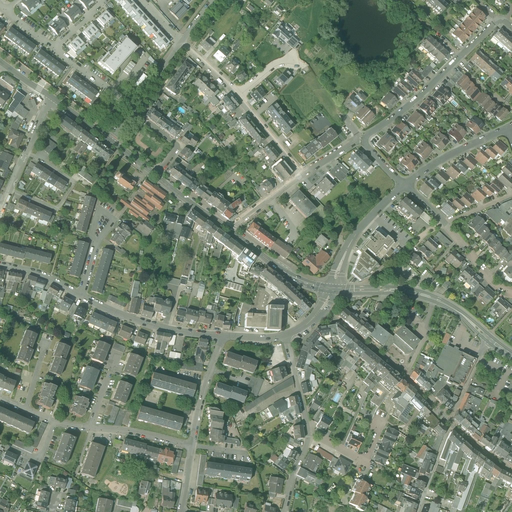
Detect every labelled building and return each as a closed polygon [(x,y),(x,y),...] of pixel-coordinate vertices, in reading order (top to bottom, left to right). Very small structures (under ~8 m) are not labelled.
[(34,8),(27,0),(25,0),(21,4),(25,8),(29,13),(34,8)] [(27,0),(34,8),(40,4),(36,0),(27,0)] [(86,0),(78,0),(81,4),(86,9),(91,5),(86,0)] [(125,0),(123,3),(125,5),(122,8),(125,11),(133,4),(129,0),(125,0)] [(427,0),(426,1),(425,2),(439,15),(447,6),(441,1),(442,0),(441,0),(427,0)] [(170,12),(178,20),(186,11),(178,3),(176,5),(176,6),(175,7),(173,8),(170,12)] [(125,11),(128,15),(131,12),(133,14),(138,9),(133,4),(125,11)] [(81,14),(76,9),(73,5),(68,9),(76,18),(81,14)] [(273,12),(277,16),(282,11),(277,7),(273,12)] [(27,17),(30,14),(29,13),(25,8),(20,12),(27,17)] [(76,18),(68,9),(63,14),(64,14),(68,19),(71,22),(76,18)] [(133,14),(135,16),(132,19),(135,23),(144,15),(138,9),(133,14)] [(475,9),(471,13),(481,22),(485,18),(479,13),(475,9)] [(108,24),(113,19),(109,15),(105,11),(101,15),(108,24)] [(478,26),(481,22),(471,13),(468,17),(478,26)] [(62,17),(60,15),(59,14),(56,16),(58,18),(62,23),(65,20),(62,17)] [(108,24),(101,15),(96,20),(99,23),(103,28),(108,24)] [(135,23),(138,26),(141,23),(143,25),(149,20),(144,15),(135,23)] [(475,29),(478,26),(468,17),(465,20),(475,29)] [(54,22),(62,31),(66,27),(58,18),(54,22)] [(143,25),(145,27),(142,30),(145,34),(154,26),(149,20),(143,25)] [(472,33),(475,29),(465,20),(461,24),(472,33)] [(62,31),(54,22),(49,27),(57,35),(62,31)] [(86,28),(94,37),(99,32),(91,24),(86,28)] [(468,37),(472,33),(461,24),(458,28),(468,37)] [(145,34),(148,37),(152,34),(154,36),(159,32),(154,26),(145,34)] [(291,36),(288,34),(282,29),(280,26),(271,35),(276,39),(277,38),(278,37),(285,44),(286,43),(291,37),(291,36)] [(285,26),(282,29),(288,34),(291,31),(285,26)] [(4,36),(9,40),(15,32),(10,28),(4,36)] [(82,33),(85,36),(89,41),(94,37),(86,28),(82,33)] [(465,40),(468,37),(458,28),(455,31),(465,40)] [(493,37),(498,42),(505,35),(499,30),(493,37)] [(462,44),(465,40),(455,31),(451,35),(455,38),(460,42),(462,44)] [(9,40),(14,44),(20,35),(15,32),(9,40)] [(154,36),(156,39),(153,42),(156,45),(164,37),(159,32),(154,36)] [(14,44),(19,47),(25,39),(20,35),(14,44)] [(510,40),(505,35),(498,42),(503,47),(510,40)] [(293,37),(291,36),(291,37),(286,43),(292,49),(299,42),(293,37)] [(420,46),(423,49),(432,40),(428,36),(420,46)] [(84,46),(85,45),(80,41),(77,37),(72,41),(80,50),(84,46)] [(131,42),(125,37),(122,40),(118,44),(117,43),(116,45),(113,49),(109,52),(108,54),(107,53),(98,63),(104,69),(105,68),(112,75),(136,48),(130,42),(131,42)] [(156,45),(159,48),(162,45),(164,48),(165,47),(168,44),(169,43),(164,37),(156,45)] [(19,47),(24,51),(30,43),(25,39),(19,47)] [(201,46),(207,52),(214,45),(208,40),(207,39),(201,46)] [(423,49),(427,53),(436,43),(432,40),(423,49)] [(511,47),(511,41),(510,40),(503,47),(509,52),(511,47)] [(80,50),(72,41),(67,46),(71,50),(75,54),(80,50)] [(35,47),(30,43),(24,51),(29,55),(32,51),(35,47)] [(427,53),(431,56),(440,47),(436,43),(427,53)] [(267,44),(263,48),(268,53),(272,49),(267,44)] [(431,56),(435,60),(444,50),(440,47),(431,56)] [(213,57),(220,63),(228,54),(221,48),(213,57)] [(270,55),(268,53),(263,48),(262,48),(254,57),(263,64),(270,55)] [(33,58),(38,62),(45,54),(40,50),(33,58)] [(77,56),(75,54),(71,50),(67,53),(74,59),(77,56)] [(447,54),(444,50),(435,60),(439,63),(444,58),(447,54)] [(470,59),(475,64),(482,56),(477,51),(470,59)] [(38,62),(43,66),(50,58),(45,54),(38,62)] [(152,62),(156,65),(158,63),(153,60),(150,56),(148,59),(152,62)] [(475,64),(480,68),(487,60),(482,56),(475,64)] [(43,66),(48,69),(54,61),(50,58),(43,66)] [(492,65),(487,60),(480,68),(485,72),(492,65)] [(48,69),(53,73),(59,65),(54,61),(48,69)] [(225,68),(231,73),(235,68),(237,66),(232,62),(231,61),(225,68)] [(184,62),(175,75),(184,83),(194,70),(184,62)] [(64,69),(59,65),(53,73),(58,77),(64,69)] [(497,69),(492,65),(485,72),(490,77),(497,69)] [(502,73),(497,69),(490,77),(495,81),(502,73)] [(282,86),(284,83),(290,76),(291,76),(285,70),(276,81),(282,86)] [(412,71),(409,75),(419,84),(420,83),(420,82),(422,80),(419,78),(414,73),(412,71)] [(235,77),(240,83),(247,78),(242,72),(235,77)] [(1,79),(13,88),(17,83),(5,74),(1,79)] [(147,77),(143,74),(135,84),(139,88),(147,77)] [(72,75),(69,79),(66,83),(71,87),(77,78),(72,75)] [(180,88),(184,83),(175,75),(165,88),(172,94),(175,95),(179,90),(177,88),(178,87),(180,88)] [(418,86),(419,84),(409,75),(405,79),(408,81),(412,85),(415,88),(417,85),(418,86)] [(192,85),(197,88),(204,79),(200,76),(197,80),(192,85)] [(293,78),(290,76),(284,83),(287,85),(293,78)] [(456,83),(462,88),(467,82),(468,81),(462,76),(461,77),(459,80),(457,82),(456,83)] [(500,85),(505,89),(511,81),(507,77),(500,85)] [(71,87),(76,90),(82,82),(77,78),(71,87)] [(197,88),(201,92),(208,83),(204,79),(197,88)] [(76,90),(81,94),(87,86),(82,82),(76,90)] [(400,82),(397,86),(407,95),(408,94),(408,93),(410,91),(407,88),(403,84),(400,82)] [(473,87),(467,82),(462,88),(461,89),(467,94),(472,88),(473,87)] [(200,92),(204,96),(212,87),(208,83),(201,92),(200,92)] [(81,94),(86,98),(92,89),(87,86),(81,94)] [(406,97),(407,95),(397,86),(394,89),(393,89),(396,92),(400,96),(403,98),(405,96),(406,97)] [(216,90),(212,87),(204,96),(208,99),(213,94),(216,90)] [(441,88),(437,92),(446,100),(450,96),(446,92),(441,88)] [(478,93),(472,88),(467,94),(466,94),(472,100),(478,93)] [(86,98),(91,101),(94,97),(97,93),(92,89),(86,98)] [(250,95),(256,103),(265,96),(262,93),(261,93),(258,89),(250,95)] [(0,108),(8,97),(2,92),(1,94),(0,93),(0,108)] [(11,115),(13,112),(19,104),(24,97),(17,92),(12,99),(13,100),(8,107),(9,108),(6,112),(11,115)] [(442,104),(446,100),(437,92),(433,97),(438,101),(442,104)] [(358,93),(354,97),(360,103),(361,101),(362,102),(366,98),(361,95),(360,95),(358,93)] [(385,106),(389,109),(393,105),(395,103),(395,104),(396,103),(397,102),(393,98),(388,93),(385,97),(386,97),(385,98),(382,101),(386,105),(385,106)] [(474,102),(475,100),(480,95),(478,93),(472,100),(474,102)] [(481,93),(480,95),(475,100),(477,102),(483,95),(481,93)] [(221,101),(224,104),(226,107),(233,101),(228,95),(221,101)] [(352,111),(360,103),(354,97),(352,95),(344,104),(350,110),(350,109),(352,111)] [(477,102),(483,107),(488,101),(489,100),(483,95),(477,102)] [(214,105),(215,106),(219,102),(214,97),(210,102),(213,106),(214,105)] [(36,107),(33,99),(26,102),(29,109),(36,107)] [(427,99),(423,104),(432,112),(436,108),(432,104),(427,99)] [(156,101),(150,109),(155,112),(156,110),(155,109),(159,103),(156,101)] [(226,107),(225,107),(228,111),(229,110),(231,113),(238,107),(233,101),(226,107)] [(494,106),(488,101),(483,107),(482,108),(488,113),(488,112),(494,106)] [(356,114),(357,113),(361,108),(363,106),(360,103),(352,111),(356,114)] [(23,107),(19,104),(13,112),(14,112),(13,113),(17,115),(17,114),(23,119),(28,112),(22,108),(23,107)] [(275,104),(266,111),(274,122),(273,123),(277,128),(278,127),(283,133),(287,130),(288,131),(289,130),(291,129),(290,128),(293,125),(275,104)] [(428,116),(432,112),(423,104),(419,108),(424,113),(428,116)] [(495,105),(494,106),(488,112),(494,117),(495,116),(500,110),(495,105)] [(358,120),(360,121),(369,111),(366,108),(363,110),(359,115),(357,118),(359,120),(358,120)] [(161,116),(155,112),(150,109),(145,117),(155,124),(160,117),(161,116)] [(502,109),(500,110),(495,116),(501,121),(507,114),(502,109)] [(373,115),(369,111),(360,121),(361,123),(362,122),(364,125),(367,122),(371,117),(373,115)] [(6,112),(4,114),(9,118),(11,116),(16,119),(18,117),(23,120),(23,119),(17,114),(17,115),(13,113),(14,112),(13,112),(11,115),(6,112)] [(415,113),(411,117),(420,125),(424,121),(420,117),(415,113)] [(239,123),(243,127),(250,121),(245,115),(238,121),(239,123)] [(18,117),(16,119),(11,116),(9,118),(14,121),(19,125),(21,123),(23,120),(18,117)] [(60,126),(70,133),(75,126),(62,116),(57,124),(60,126)] [(167,122),(160,117),(155,124),(162,129),(167,122)] [(416,130),(420,125),(411,117),(407,122),(411,125),(416,130)] [(474,117),(470,122),(479,130),(483,125),(479,122),(474,117)] [(228,125),(230,128),(236,122),(237,122),(234,119),(228,125)] [(11,130),(16,132),(19,125),(13,121),(9,130),(11,130)] [(243,127),(248,133),(255,127),(250,121),(243,127)] [(173,126),(167,122),(162,129),(168,134),(173,126)] [(475,134),(479,130),(470,122),(466,126),(470,130),(475,134)] [(184,132),(186,130),(190,126),(187,123),(182,128),(181,130),(184,132)] [(400,123),(396,127),(405,135),(409,131),(405,127),(400,123)] [(76,139),(76,138),(82,131),(75,126),(70,133),(66,138),(69,140),(72,137),(72,136),(76,139)] [(174,138),(179,131),(173,126),(168,134),(174,138)] [(456,126),(452,130),(461,138),(465,134),(461,130),(456,126)] [(248,133),(253,139),(260,134),(255,127),(248,133)] [(401,140),(405,135),(396,127),(392,132),(397,136),(401,140)] [(10,146),(17,149),(23,135),(16,132),(11,130),(8,136),(13,138),(10,146)] [(283,133),(282,134),(286,139),(292,134),(289,130),(288,131),(287,130),(283,133)] [(330,130),(315,142),(321,149),(336,137),(330,130)] [(457,142),(461,138),(452,130),(448,135),(452,138),(457,142)] [(76,138),(81,141),(84,144),(90,136),(82,131),(76,138)] [(191,139),(187,136),(185,134),(179,142),(186,146),(187,144),(191,139)] [(265,140),(260,134),(253,139),(258,146),(265,140)] [(439,134),(435,138),(444,147),(448,142),(444,139),(439,134)] [(386,135),(382,139),(391,147),(395,143),(391,139),(386,135)] [(87,146),(91,149),(97,142),(90,136),(84,144),(87,146)] [(192,137),(191,139),(187,144),(192,148),(193,147),(192,147),(194,143),(195,144),(198,140),(192,137)] [(440,151),(444,147),(435,138),(431,143),(435,146),(440,151)] [(41,148),(50,155),(57,146),(47,139),(41,148)] [(387,152),(391,147),(382,139),(378,144),(382,147),(387,152)] [(77,153),(84,144),(81,141),(74,151),(77,153)] [(305,162),(321,149),(315,142),(314,141),(298,154),(305,162)] [(497,144),(504,150),(506,147),(499,141),(497,144)] [(91,150),(95,154),(98,156),(105,148),(97,142),(91,149),(91,150)] [(422,143),(418,148),(427,156),(431,151),(427,148),(422,143)] [(80,156),(87,146),(84,144),(77,153),(80,156)] [(497,144),(491,150),(496,153),(498,156),(504,150),(497,144)] [(262,151),(266,157),(274,151),(269,145),(263,149),(262,151)] [(492,157),(496,153),(491,150),(489,147),(484,153),(488,157),(490,159),(492,157)] [(105,148),(98,156),(106,162),(112,153),(105,148)] [(179,155),(186,160),(191,154),(187,151),(184,148),(179,155)] [(423,160),(427,156),(418,148),(414,152),(418,156),(423,160)] [(357,150),(349,159),(350,160),(354,164),(362,155),(357,150)] [(504,150),(498,156),(499,156),(501,158),(506,152),(504,150)] [(274,151),(266,157),(269,159),(271,162),(273,161),(278,156),(274,151)] [(483,163),(488,157),(484,153),(481,151),(476,157),(483,163)] [(4,171),(6,171),(11,158),(8,157),(9,156),(3,153),(2,152),(0,156),(0,167),(2,168),(2,170),(4,171)] [(362,155),(354,164),(358,168),(367,159),(362,155)] [(408,155),(404,159),(413,167),(417,163),(412,158),(408,155)] [(474,164),(476,161),(474,159),(469,155),(467,158),(474,164)] [(476,157),(474,159),(476,161),(479,164),(480,165),(483,163),(476,157)] [(467,158),(462,164),(466,167),(469,170),(474,164),(467,158)] [(278,177),(282,182),(292,173),(288,168),(283,162),(280,159),(275,163),(271,167),(270,167),(273,171),(271,172),(277,178),(278,177)] [(367,159),(358,168),(363,173),(364,172),(370,166),(372,164),(367,159)] [(409,171),(413,167),(404,159),(400,163),(404,167),(409,171)] [(461,173),(466,167),(462,164),(460,161),(454,167),(459,171),(461,173)] [(342,163),(340,165),(347,171),(349,169),(342,163)] [(31,172),(38,177),(43,169),(36,164),(35,166),(33,170),(31,172)] [(183,173),(176,167),(172,164),(166,172),(177,181),(183,173)] [(336,167),(345,175),(348,172),(347,171),(340,165),(339,164),(336,167)] [(453,177),(459,171),(454,167),(452,165),(447,171),(453,177)] [(336,166),(329,173),(328,173),(331,175),(332,175),(332,177),(334,177),(335,177),(340,183),(347,176),(345,175),(336,167),(336,166)] [(372,168),(370,166),(364,172),(366,174),(368,172),(372,168)] [(501,172),(503,174),(508,178),(511,173),(511,171),(507,166),(501,172)] [(38,177),(46,182),(51,174),(43,169),(38,177)] [(82,177),(92,185),(95,180),(93,178),(86,173),(84,172),(81,169),(78,174),(82,177)] [(446,179),(448,177),(445,174),(441,171),(439,173),(446,179)] [(447,171),(445,174),(448,177),(451,180),(453,177),(447,171)] [(125,190),(129,193),(130,191),(131,191),(134,186),(135,184),(131,181),(130,182),(128,180),(128,179),(127,180),(124,178),(125,177),(124,177),(124,178),(123,177),(123,175),(124,176),(124,175),(120,172),(119,173),(117,172),(116,174),(113,178),(117,180),(116,182),(115,183),(116,183),(116,182),(119,184),(119,185),(122,187),(123,187),(125,189),(125,190)] [(190,178),(188,176),(183,173),(177,181),(184,186),(190,178)] [(439,173),(434,179),(439,184),(441,185),(446,179),(439,173)] [(46,182),(53,187),(58,179),(51,174),(46,182)] [(511,182),(508,178),(503,174),(499,178),(509,187),(511,182)] [(319,188),(323,192),(329,187),(330,189),(331,189),(336,185),(332,180),(327,175),(326,175),(324,178),(315,187),(318,190),(319,188)] [(434,189),(439,184),(434,179),(432,177),(427,183),(433,188),(434,189)] [(193,180),(190,178),(184,186),(187,188),(192,181),(193,180)] [(499,178),(497,181),(503,186),(507,189),(509,187),(499,178)] [(66,184),(58,179),(53,187),(57,189),(61,191),(64,186),(66,184)] [(138,216),(147,222),(149,219),(146,217),(149,212),(150,212),(154,207),(159,211),(164,205),(160,203),(166,195),(146,179),(139,188),(147,194),(142,201),(135,197),(130,205),(129,205),(132,207),(130,210),(128,212),(136,219),(138,216)] [(266,182),(272,190),(275,187),(275,184),(274,184),(273,182),(272,182),(271,179),(265,180),(266,182)] [(501,188),(503,186),(497,181),(497,180),(494,182),(501,188)] [(199,185),(192,181),(187,188),(193,193),(199,185)] [(261,186),(267,194),(272,190),(266,182),(261,186)] [(427,194),(433,188),(427,183),(426,182),(420,188),(421,188),(427,194)] [(494,182),(489,188),(493,192),(496,194),(501,188),(494,182)] [(205,190),(199,185),(193,193),(200,197),(205,190)] [(308,191),(312,195),(318,190),(315,187),(313,186),(308,191)] [(488,197),(493,192),(489,188),(486,186),(481,191),(485,195),(488,197)] [(318,190),(321,193),(323,196),(330,189),(329,187),(323,192),(319,188),(318,190)] [(421,194),(425,197),(427,194),(421,188),(418,191),(421,194)] [(480,201),(485,195),(481,191),(478,189),(473,195),(480,201)] [(208,192),(205,190),(200,197),(206,202),(211,195),(208,192)] [(321,193),(318,190),(312,195),(315,199),(321,193)] [(288,200),(306,219),(315,210),(298,191),(288,200)] [(213,193),(211,195),(206,202),(208,204),(214,196),(215,195),(213,193)] [(216,194),(215,195),(214,196),(208,204),(215,209),(221,202),(223,200),(221,198),(216,194)] [(472,202),(474,200),(471,197),(467,194),(465,196),(472,202)] [(473,195),(471,197),(474,200),(478,203),(480,201),(473,195)] [(465,196),(460,202),(464,205),(466,208),(472,202),(465,196)] [(85,197),(83,206),(92,208),(94,199),(85,197)] [(407,218),(412,222),(418,216),(421,212),(416,207),(415,208),(404,199),(395,209),(406,219),(407,218)] [(458,211),(464,205),(460,202),(457,199),(452,205),(456,209),(458,211)] [(19,210),(23,212),(27,204),(18,200),(16,206),(15,209),(18,210),(19,210)] [(225,203),(223,200),(221,202),(215,209),(222,214),(226,208),(229,206),(225,203)] [(237,200),(235,202),(229,206),(226,208),(222,214),(221,215),(227,220),(233,213),(230,210),(239,204),(239,203),(237,200)] [(511,209),(511,212),(508,216),(509,217),(511,219),(511,200),(511,201),(510,203),(509,202),(501,205),(501,206),(505,209),(507,211),(510,207),(511,209)] [(450,215),(456,209),(452,205),(449,203),(447,205),(443,209),(450,215)] [(23,212),(31,216),(35,207),(27,204),(23,212)] [(83,206),(80,214),(89,216),(92,208),(83,206)] [(35,217),(39,219),(43,211),(35,207),(31,216),(35,217)] [(441,212),(447,218),(450,215),(443,209),(441,212)] [(504,223),(506,222),(509,217),(508,216),(505,213),(503,215),(497,210),(494,210),(494,211),(492,209),(486,212),(484,214),(490,219),(496,224),(498,222),(501,220),(504,223)] [(187,217),(194,222),(199,216),(191,210),(187,217)] [(51,214),(43,211),(39,219),(47,223),(51,215),(51,214)] [(418,216),(429,225),(433,221),(422,211),(421,212),(418,216)] [(237,216),(233,213),(227,220),(229,221),(237,216)] [(80,214),(78,222),(87,225),(89,216),(80,214)] [(170,223),(173,223),(175,216),(165,214),(163,221),(170,223)] [(206,221),(199,216),(194,222),(198,225),(201,228),(206,221)] [(475,233),(482,226),(484,223),(477,216),(468,226),(475,233)] [(194,222),(187,217),(186,222),(190,225),(187,227),(186,229),(181,227),(179,236),(187,239),(189,235),(191,231),(194,222)] [(511,219),(509,217),(506,222),(508,224),(506,226),(503,229),(506,233),(507,231),(511,235),(506,241),(510,245),(511,242),(511,219)] [(135,229),(146,237),(151,231),(150,230),(152,227),(144,221),(143,224),(141,226),(139,224),(135,229)] [(206,221),(201,228),(203,229),(206,232),(212,225),(206,221)] [(245,231),(252,236),(258,228),(260,226),(256,223),(257,223),(255,221),(252,224),(251,223),(245,231)] [(84,233),(87,225),(78,222),(75,231),(84,233)] [(129,230),(130,231),(134,226),(129,222),(125,227),(129,230)] [(117,231),(115,234),(122,240),(129,230),(125,227),(122,224),(119,227),(117,231)] [(173,234),(179,236),(181,227),(181,225),(176,224),(173,234)] [(217,229),(212,225),(206,232),(210,235),(212,236),(217,229)] [(475,233),(482,239),(488,233),(488,232),(483,228),(482,226),(475,233)] [(270,247),(285,259),(291,251),(276,239),(275,240),(258,228),(252,236),(269,249),(270,247)] [(206,232),(203,229),(203,230),(202,230),(200,229),(199,232),(198,234),(198,236),(205,238),(206,232)] [(218,230),(217,229),(212,236),(211,237),(214,239),(217,241),(222,234),(218,230)] [(366,249),(373,256),(382,246),(384,247),(385,248),(391,241),(386,236),(383,239),(376,233),(371,239),(369,237),(367,240),(368,241),(363,247),(366,249)] [(481,240),(488,246),(494,239),(491,236),(488,233),(482,239),(481,240)] [(117,246),(122,240),(115,234),(109,241),(117,246)] [(228,238),(222,234),(217,241),(220,243),(223,246),(223,245),(228,238)] [(314,242),(322,249),(328,241),(320,235),(314,242)] [(236,243),(228,238),(223,245),(230,251),(236,243)] [(436,246),(435,244),(431,241),(429,239),(423,245),(423,246),(430,252),(436,246)] [(487,246),(494,253),(499,247),(500,245),(494,239),(488,246),(487,246)] [(385,248),(384,247),(375,257),(379,261),(394,244),(391,241),(385,248)] [(69,276),(78,278),(87,244),(79,242),(69,276)] [(220,243),(219,245),(218,245),(217,250),(215,250),(213,257),(218,259),(219,258),(222,247),(223,246),(220,243)] [(230,251),(238,256),(243,249),(236,243),(230,251)] [(0,253),(22,260),(23,258),(24,251),(0,244),(0,253)] [(424,256),(426,258),(427,256),(429,256),(431,253),(430,252),(423,246),(423,245),(419,249),(419,250),(420,250),(419,251),(424,256)] [(362,269),(367,273),(375,264),(363,253),(366,249),(363,247),(362,246),(356,252),(359,254),(353,270),(357,274),(362,269)] [(373,256),(375,257),(384,247),(382,246),(373,256)] [(502,250),(499,247),(494,253),(493,254),(500,260),(502,257),(506,252),(503,249),(502,250)] [(25,249),(24,251),(23,258),(48,264),(51,255),(25,249)] [(91,292),(100,294),(101,290),(112,252),(103,249),(91,292)] [(235,260),(239,262),(246,251),(243,249),(238,256),(235,260)] [(239,262),(242,264),(248,269),(249,267),(255,258),(246,251),(239,262)] [(446,258),(455,267),(458,264),(459,265),(463,260),(460,257),(453,251),(446,258)] [(319,267),(320,268),(329,258),(322,252),(318,256),(313,262),(319,267)] [(301,263),(313,274),(319,267),(313,262),(318,256),(317,255),(314,258),(309,254),(301,263)] [(413,263),(416,266),(417,265),(421,261),(415,256),(413,254),(412,255),(410,257),(409,256),(407,259),(411,263),(412,264),(413,263)] [(423,263),(425,261),(422,258),(417,254),(415,256),(421,261),(423,263)] [(247,274),(248,269),(242,264),(239,272),(247,274)] [(369,277),(379,268),(375,264),(367,273),(362,269),(357,274),(353,270),(351,274),(360,281),(369,277)] [(248,274),(258,279),(258,278),(259,275),(262,270),(255,266),(253,269),(251,268),(248,274)] [(258,278),(267,284),(275,274),(265,266),(262,270),(259,275),(258,278)] [(462,280),(466,283),(474,273),(471,271),(471,269),(469,269),(467,267),(462,273),(458,276),(459,277),(462,280)] [(6,281),(10,281),(13,282),(15,274),(8,272),(6,281)] [(481,280),(474,273),(466,283),(470,286),(470,287),(471,286),(473,288),(477,284),(481,280)] [(15,274),(13,282),(17,283),(20,283),(21,275),(15,274)] [(266,286),(265,288),(277,298),(288,286),(275,274),(267,284),(266,286)] [(28,276),(25,283),(25,284),(31,285),(34,287),(37,279),(28,276)] [(168,277),(166,283),(179,286),(179,284),(180,280),(168,277)] [(258,279),(255,288),(258,289),(264,291),(265,288),(266,286),(267,284),(258,278),(258,279)] [(37,279),(34,287),(43,289),(45,282),(37,279)] [(29,290),(31,285),(25,284),(25,283),(21,294),(27,296),(28,294),(29,290)] [(46,305),(48,306),(51,298),(53,295),(55,297),(58,291),(59,289),(50,285),(47,292),(44,301),(43,304),(45,305),(46,305)] [(199,286),(198,289),(198,292),(196,297),(201,299),(203,293),(204,290),(205,288),(199,286)] [(295,292),(288,286),(277,298),(284,304),(286,301),(291,306),(292,304),(295,307),(303,299),(295,292)] [(484,289),(480,286),(476,290),(472,294),(475,297),(478,294),(479,295),(484,289)] [(34,287),(32,291),(36,292),(35,294),(41,296),(42,291),(43,289),(34,287)] [(483,302),(486,304),(495,294),(486,287),(484,289),(479,295),(482,298),(483,299),(483,302)] [(284,304),(277,298),(265,288),(264,291),(261,303),(260,305),(259,308),(265,310),(265,306),(281,307),(284,304)] [(258,289),(255,300),(261,303),(264,291),(258,289)] [(107,300),(124,308),(127,303),(109,295),(107,300)] [(63,298),(62,300),(59,306),(61,307),(59,310),(65,313),(67,311),(71,303),(71,302),(63,298)] [(129,313),(137,315),(140,300),(139,300),(135,299),(132,298),(129,313)] [(161,300),(155,299),(154,304),(153,309),(152,311),(158,313),(161,302),(161,300)] [(295,307),(297,308),(299,310),(303,314),(310,307),(303,299),(295,307)] [(495,314),(499,317),(505,310),(507,312),(511,307),(505,301),(503,302),(499,299),(492,306),(496,310),(496,309),(497,310),(494,313),(493,313),(493,312),(493,313),(492,313),(494,314),(495,315),(495,314)] [(170,303),(164,301),(164,302),(161,302),(158,313),(162,314),(161,316),(162,317),(164,318),(166,317),(166,315),(167,315),(170,307),(169,307),(170,303)] [(240,313),(248,314),(250,305),(243,303),(240,313)] [(375,310),(382,313),(384,306),(382,304),(378,303),(375,310)] [(265,310),(259,308),(253,306),(250,305),(248,314),(247,315),(265,316),(265,310)] [(150,319),(152,311),(153,309),(143,306),(140,316),(150,319)] [(282,310),(281,307),(265,306),(265,310),(265,316),(264,329),(264,331),(277,331),(278,312),(280,312),(282,310)] [(73,315),(81,319),(85,311),(77,307),(73,315)] [(338,316),(344,321),(350,314),(344,309),(338,316)] [(182,323),(183,321),(185,313),(178,312),(178,311),(176,312),(174,320),(175,321),(182,323)] [(195,324),(196,322),(197,316),(198,313),(189,311),(186,322),(195,324)] [(287,314),(295,322),(299,318),(295,314),(294,315),(290,312),(287,314)] [(88,323),(94,326),(98,316),(92,313),(91,316),(88,322),(88,323)] [(205,313),(202,324),(208,325),(209,322),(211,316),(211,314),(205,313)] [(223,317),(222,322),(228,322),(228,321),(229,321),(231,315),(226,313),(225,317),(224,316),(223,316),(223,317)] [(356,319),(359,322),(362,318),(363,316),(364,315),(361,313),(356,319)] [(359,322),(356,319),(355,318),(353,317),(351,315),(350,314),(344,321),(353,329),(359,322)] [(214,327),(222,329),(222,322),(223,317),(217,315),(217,316),(216,321),(214,327)] [(244,328),(264,329),(265,316),(247,315),(245,315),(245,319),(244,328)] [(94,326),(100,329),(104,319),(98,316),(94,326)] [(353,329),(356,332),(361,325),(362,324),(361,324),(364,320),(362,318),(359,322),(353,329)] [(100,329),(106,331),(110,321),(104,319),(100,329)] [(116,324),(110,321),(106,331),(112,334),(113,331),(115,325),(116,324)] [(369,327),(372,330),(376,325),(378,323),(375,321),(373,323),(372,323),(369,327)] [(337,338),(336,335),(337,335),(334,325),(326,326),(329,337),(329,338),(336,336),(337,338)] [(337,338),(339,340),(345,332),(336,325),(334,325),(337,335),(336,335),(337,338)] [(368,335),(370,333),(368,331),(361,325),(356,332),(364,340),(368,335)] [(376,325),(372,330),(370,333),(368,335),(372,338),(371,339),(377,344),(378,343),(382,347),(389,335),(383,330),(376,325)] [(128,340),(130,335),(132,330),(127,328),(127,329),(122,326),(118,336),(123,338),(128,340)] [(402,326),(394,335),(412,350),(419,342),(402,326)] [(328,338),(327,337),(325,327),(316,328),(314,331),(320,337),(325,336),(325,339),(328,338)] [(448,330),(446,333),(441,343),(445,345),(450,335),(452,332),(448,330)] [(16,360),(27,364),(32,351),(30,350),(36,335),(25,331),(20,346),(21,347),(16,360)] [(320,337),(314,331),(313,332),(319,337),(315,341),(318,343),(320,341),(322,338),(320,337)] [(154,340),(158,341),(161,342),(163,333),(156,332),(154,340)] [(306,341),(312,345),(315,341),(319,337),(313,332),(306,341)] [(345,332),(339,340),(346,345),(352,338),(352,337),(345,332)] [(140,344),(143,345),(146,336),(138,333),(136,337),(134,342),(140,344)] [(163,333),(161,342),(165,343),(168,343),(170,335),(163,333)] [(408,354),(412,350),(394,335),(392,337),(389,334),(389,335),(382,347),(386,351),(391,345),(392,344),(404,354),(408,354)] [(199,338),(197,347),(206,349),(207,340),(199,338)] [(330,340),(326,343),(322,338),(320,341),(332,353),(334,350),(332,348),(330,346),(331,345),(330,340)] [(351,349),(352,350),(358,343),(356,341),(352,338),(346,345),(350,348),(351,349)] [(427,344),(433,347),(436,340),(431,338),(427,344)] [(345,346),(346,345),(339,340),(338,341),(340,342),(338,344),(343,349),(345,346)] [(306,341),(301,350),(308,354),(311,356),(314,351),(314,352),(316,351),(317,349),(312,345),(306,341)] [(318,343),(315,341),(312,345),(317,349),(322,354),(326,357),(329,353),(318,343)] [(90,359),(102,364),(109,346),(97,342),(90,359)] [(48,372),(59,376),(65,361),(64,361),(69,347),(58,343),(52,357),(54,357),(48,372)] [(112,349),(123,353),(125,348),(114,343),(112,349)] [(356,353),(358,355),(360,356),(365,349),(366,349),(362,346),(359,344),(354,351),(356,353)] [(448,378),(450,378),(460,358),(459,357),(461,353),(458,352),(458,351),(452,348),(451,348),(447,346),(445,346),(446,345),(445,345),(435,364),(434,366),(438,369),(441,371),(440,374),(444,375),(444,376),(448,378)] [(342,351),(339,349),(336,352),(339,354),(339,355),(338,355),(341,357),(345,360),(344,362),(340,367),(342,369),(343,368),(345,366),(350,369),(354,365),(356,362),(353,359),(349,356),(346,354),(345,353),(347,349),(348,348),(345,346),(343,349),(342,351)] [(208,349),(206,349),(197,347),(194,362),(197,363),(202,364),(203,364),(205,353),(207,354),(208,349)] [(297,362),(304,364),(306,359),(307,355),(308,354),(301,350),(297,362)] [(360,359),(364,362),(368,365),(374,357),(367,350),(360,359)] [(237,369),(252,374),(256,362),(241,357),(241,358),(226,353),(222,364),(237,370),(237,369)] [(460,358),(450,378),(453,380),(459,383),(463,385),(470,370),(469,367),(473,359),(468,356),(467,356),(466,355),(466,354),(463,353),(462,354),(461,353),(459,357),(460,358)] [(122,373),(134,377),(141,359),(130,354),(122,373)] [(410,376),(414,380),(419,373),(420,372),(417,370),(418,367),(422,369),(427,361),(425,360),(419,356),(413,368),(413,369),(413,368),(414,369),(413,371),(410,376)] [(364,370),(369,374),(379,361),(374,357),(368,365),(364,370)] [(339,368),(340,367),(344,362),(341,359),(340,359),(335,365),(339,368)] [(376,371),(379,373),(386,366),(379,360),(379,361),(369,374),(364,380),(363,382),(365,384),(373,375),(373,374),(376,371)] [(422,369),(426,372),(429,374),(434,366),(435,364),(434,363),(433,363),(432,363),(431,363),(427,361),(422,369)] [(201,372),(202,367),(196,366),(182,364),(179,364),(178,369),(201,372)] [(308,365),(304,364),(303,370),(305,371),(305,372),(306,373),(305,377),(310,378),(311,374),(312,369),(310,368),(309,368),(309,367),(308,366),(308,365)] [(386,366),(379,373),(383,377),(390,370),(386,366)] [(434,384),(432,383),(431,382),(432,380),(434,376),(436,372),(438,369),(434,366),(429,374),(426,379),(421,386),(427,392),(428,390),(434,384)] [(85,389),(90,390),(97,372),(86,367),(79,386),(85,389)] [(269,371),(273,383),(274,383),(275,383),(278,382),(282,379),(282,378),(286,377),(285,373),(284,371),(283,367),(269,371)] [(344,377),(349,380),(355,372),(354,372),(353,372),(350,369),(347,374),(345,376),(344,377)] [(391,369),(390,370),(383,377),(380,380),(391,390),(392,388),(393,387),(394,387),(401,379),(400,378),(399,379),(390,372),(392,370),(391,369)] [(399,379),(400,378),(392,370),(390,372),(399,379)] [(156,387),(163,389),(167,377),(152,373),(149,385),(156,387)] [(380,380),(383,377),(379,373),(377,375),(378,376),(377,378),(371,383),(374,386),(378,382),(380,380)] [(424,377),(419,373),(414,380),(417,382),(416,382),(421,387),(421,386),(426,379),(424,377)] [(377,378),(373,375),(365,384),(368,386),(371,383),(377,378)] [(252,376),(248,385),(254,387),(257,379),(252,376)] [(167,390),(177,393),(181,381),(167,377),(163,389),(167,390)] [(292,377),(261,396),(264,401),(275,394),(294,384),(292,377)] [(314,381),(311,382),(310,378),(305,377),(305,383),(308,382),(309,388),(317,386),(315,380),(314,381)] [(354,385),(358,388),(363,382),(364,380),(359,377),(354,385)] [(14,383),(2,378),(0,382),(0,387),(4,389),(7,390),(7,391),(11,392),(14,383)] [(258,378),(257,379),(254,387),(252,393),(251,394),(256,397),(263,380),(258,378)] [(394,387),(398,391),(401,394),(403,391),(408,386),(401,379),(394,387)] [(378,382),(389,392),(391,390),(380,380),(378,382)] [(112,400),(123,405),(130,386),(119,381),(112,400)] [(195,385),(181,381),(177,393),(184,395),(192,397),(195,385)] [(300,384),(303,394),(311,392),(309,388),(308,382),(305,383),(300,384)] [(389,392),(378,382),(370,391),(374,393),(377,389),(382,393),(378,398),(374,395),(370,402),(378,407),(382,402),(385,398),(389,392)] [(228,398),(242,403),(246,393),(231,387),(231,389),(216,383),(212,394),(227,399),(228,398)] [(364,392),(367,394),(368,392),(374,386),(371,383),(368,386),(364,392)] [(41,407),(49,410),(53,400),(51,399),(50,399),(51,397),(52,398),(56,387),(48,384),(47,385),(45,384),(44,387),(42,386),(39,394),(41,395),(38,401),(40,402),(39,405),(41,406),(41,407)] [(405,393),(410,398),(414,392),(412,390),(408,386),(403,391),(405,393)] [(478,388),(475,388),(473,393),(471,392),(470,396),(473,397),(474,397),(475,394),(476,394),(478,388)] [(476,394),(482,396),(484,391),(478,388),(476,394)] [(434,397),(443,405),(448,397),(444,392),(442,390),(434,397)] [(455,390),(451,398),(455,401),(459,392),(455,390)] [(393,397),(391,399),(396,403),(397,401),(396,399),(399,396),(401,394),(398,391),(397,392),(393,397)] [(337,392),(333,400),(336,402),(341,394),(337,392)] [(410,398),(405,393),(401,398),(407,404),(411,399),(410,398)] [(412,405),(417,409),(423,401),(415,393),(411,399),(409,401),(412,405)] [(261,396),(253,401),(255,406),(256,406),(264,401),(261,396)] [(288,398),(288,400),(290,407),(293,406),(299,405),(296,396),(288,398)] [(397,404),(404,409),(405,407),(407,404),(401,398),(399,396),(396,399),(397,401),(396,403),(397,404)] [(452,407),(455,401),(451,398),(448,397),(443,405),(450,410),(452,407)] [(469,405),(477,409),(481,400),(474,397),(473,397),(471,402),(469,405)] [(73,415),(81,418),(82,415),(83,416),(88,404),(86,403),(87,401),(80,398),(79,399),(77,398),(76,401),(74,400),(72,405),(74,406),(72,409),(71,408),(71,410),(72,410),(71,413),(74,414),(73,415)] [(464,417),(464,416),(461,414),(464,409),(466,403),(468,400),(463,398),(457,411),(453,419),(459,424),(464,417)] [(281,412),(287,409),(283,403),(282,400),(267,408),(269,412),(272,418),(281,412)] [(311,408),(316,411),(321,403),(316,400),(311,408)] [(256,406),(255,406),(253,401),(243,407),(246,412),(256,406)] [(400,421),(405,424),(410,417),(407,415),(412,407),(411,406),(412,405),(409,401),(407,404),(405,407),(404,409),(397,419),(400,421)] [(419,411),(425,404),(423,401),(417,409),(418,411),(419,411)] [(391,416),(397,419),(404,409),(397,404),(395,408),(396,409),(391,416)] [(428,427),(429,428),(437,420),(429,412),(430,412),(432,410),(425,404),(419,411),(420,412),(417,416),(420,418),(416,425),(417,426),(415,428),(423,434),(428,427)] [(477,409),(469,405),(466,410),(467,411),(464,416),(464,417),(459,424),(465,430),(470,421),(473,415),(477,409)] [(284,417),(285,416),(290,413),(294,410),(293,406),(290,407),(287,409),(281,412),(284,417)] [(182,419),(168,415),(154,411),(139,407),(136,418),(143,420),(150,422),(154,423),(164,426),(171,428),(179,430),(180,427),(180,424),(182,419)] [(214,443),(218,444),(218,443),(222,444),(222,443),(223,437),(221,436),(221,435),(222,435),(222,431),(220,431),(222,422),(220,422),(222,413),(218,413),(218,411),(216,409),(215,409),(212,408),(212,409),(209,408),(208,413),(208,415),(209,416),(209,420),(208,421),(211,422),(211,424),(210,423),(209,425),(209,429),(210,430),(210,434),(209,436),(211,436),(210,440),(210,442),(214,443)] [(122,424),(127,426),(133,412),(127,410),(122,424)] [(314,422),(317,424),(321,417),(323,415),(324,413),(320,411),(314,422)] [(20,418),(8,412),(3,423),(16,428),(20,418)] [(330,419),(323,415),(321,417),(325,420),(324,421),(328,423),(330,419)] [(473,415),(470,421),(476,426),(476,427),(477,426),(478,424),(479,421),(473,416),(473,415)] [(316,427),(324,431),(328,423),(324,421),(325,420),(321,417),(317,424),(316,427)] [(33,423),(20,418),(16,428),(29,434),(33,423)] [(429,428),(432,429),(439,422),(437,420),(429,428)] [(474,430),(476,426),(470,421),(465,430),(472,435),(474,430)] [(478,432),(482,434),(486,427),(487,425),(484,423),(479,421),(478,424),(477,426),(480,428),(478,432)] [(41,422),(37,433),(42,435),(47,425),(41,422)] [(443,427),(439,422),(432,429),(433,430),(438,435),(442,437),(446,428),(443,427)] [(501,445),(508,450),(511,445),(508,443),(509,440),(506,438),(509,433),(511,430),(510,429),(511,426),(507,423),(505,422),(503,426),(501,430),(497,436),(496,439),(499,442),(502,443),(501,445)] [(294,439),(294,440),(299,439),(303,438),(301,425),(301,426),(295,426),(292,427),(294,439)] [(497,428),(492,437),(496,439),(497,436),(501,430),(497,428)] [(386,430),(384,436),(394,440),(396,435),(396,434),(388,431),(386,430)] [(478,433),(474,430),(472,435),(471,436),(477,441),(480,435),(478,433)] [(448,454),(450,451),(453,441),(457,436),(452,431),(450,432),(447,439),(439,459),(446,461),(448,454)] [(38,443),(42,435),(37,433),(33,441),(38,443)] [(63,434),(58,447),(69,451),(74,438),(63,434)] [(290,441),(293,443),(293,439),(284,435),(283,437),(290,441)] [(348,444),(358,448),(360,444),(362,443),(361,441),(362,439),(360,439),(359,437),(357,437),(352,435),(349,443),(348,444)] [(485,447),(490,440),(484,436),(482,435),(478,442),(485,447)] [(391,446),(394,440),(384,436),(381,441),(383,442),(391,446)] [(451,455),(448,463),(452,465),(453,463),(458,449),(458,447),(462,441),(457,436),(453,441),(450,451),(453,452),(451,455)] [(236,447),(238,447),(239,445),(239,443),(238,439),(223,437),(222,443),(236,445),(236,447)] [(434,444),(431,450),(436,452),(441,439),(437,437),(434,444)] [(121,449),(128,451),(131,442),(124,440),(123,442),(123,443),(121,449)] [(490,451),(494,443),(490,440),(485,447),(490,451)] [(466,460),(466,459),(467,457),(471,448),(462,441),(458,447),(458,449),(453,463),(457,465),(457,464),(459,457),(466,460)] [(138,443),(131,442),(128,451),(136,453),(138,443)] [(492,452),(502,459),(507,452),(508,450),(501,445),(502,443),(499,442),(497,445),(492,452)] [(91,443),(85,458),(98,463),(104,447),(91,443)] [(145,445),(138,443),(136,453),(143,455),(145,446),(145,445)] [(30,446),(26,444),(23,450),(32,454),(34,448),(30,446)] [(415,457),(419,458),(424,451),(426,447),(423,445),(417,455),(415,457)] [(152,448),(145,446),(143,455),(142,457),(149,459),(152,448)] [(64,464),(69,451),(58,447),(53,460),(64,464)] [(379,447),(376,453),(386,457),(389,451),(381,448),(379,447)] [(159,450),(152,448),(149,459),(156,461),(159,450)] [(287,457),(291,450),(286,448),(282,455),(284,457),(283,457),(286,459),(287,457)] [(315,453),(330,462),(333,457),(318,448),(315,453)] [(469,474),(470,471),(474,460),(477,453),(471,449),(471,448),(467,457),(466,459),(470,461),(469,462),(465,472),(467,473),(469,474)] [(164,451),(159,450),(156,461),(161,462),(161,463),(163,462),(166,449),(165,449),(164,451)] [(168,450),(166,449),(163,462),(165,463),(166,464),(168,464),(169,464),(171,457),(172,453),(167,452),(168,450)] [(291,459),(295,461),(299,454),(291,450),(287,457),(291,459)] [(5,452),(2,459),(13,464),(16,457),(5,452)] [(503,460),(511,465),(511,454),(507,452),(503,460)] [(384,463),(386,457),(376,453),(374,458),(375,459),(384,463)] [(426,453),(423,460),(432,464),(435,456),(429,454),(426,453)] [(475,473),(478,465),(480,461),(482,457),(477,453),(474,460),(470,471),(474,472),(475,473)] [(314,472),(317,466),(315,465),(318,459),(309,454),(303,466),(305,468),(314,472)] [(201,455),(198,475),(203,475),(205,463),(206,456),(201,455)] [(278,465),(284,469),(287,465),(289,462),(286,459),(283,457),(282,458),(280,462),(277,459),(274,462),(278,465)] [(93,478),(98,463),(85,458),(80,474),(93,478)] [(339,473),(345,475),(351,464),(346,461),(346,462),(338,458),(337,460),(334,466),(333,468),(339,471),(338,472),(339,473)] [(485,478),(488,473),(492,465),(485,459),(482,463),(480,467),(478,474),(483,477),(485,478)] [(428,475),(432,464),(423,460),(422,464),(419,471),(418,473),(419,474),(422,475),(423,473),(428,475)] [(203,475),(219,478),(220,465),(205,463),(203,475)] [(452,465),(450,470),(455,472),(458,465),(457,464),(457,465),(453,463),(452,465)] [(33,474),(36,468),(32,466),(27,464),(23,473),(26,474),(32,477),(33,474)] [(235,467),(220,465),(219,478),(233,480),(235,467)] [(411,477),(414,478),(416,473),(417,470),(410,468),(404,465),(400,473),(404,474),(407,476),(411,477)] [(495,478),(499,470),(492,465),(488,473),(490,474),(495,478)] [(250,470),(235,467),(233,480),(249,482),(250,473),(250,470)] [(304,479),(306,475),(307,472),(304,471),(299,468),(296,475),(304,479)] [(502,480),(506,482),(509,484),(511,478),(511,476),(503,471),(499,479),(502,480)] [(312,478),(306,475),(304,479),(303,481),(309,484),(312,478)] [(322,480),(315,476),(314,479),(312,482),(319,485),(320,484),(322,480)] [(469,476),(466,484),(463,492),(460,499),(459,503),(463,505),(473,478),(472,477),(469,476)] [(275,494),(280,494),(281,485),(280,485),(279,484),(279,483),(280,483),(281,479),(272,478),(272,482),(269,482),(268,488),(270,488),(269,493),(275,494)] [(351,491),(354,493),(354,492),(364,497),(369,487),(366,485),(363,483),(364,482),(360,480),(360,481),(357,480),(351,491)] [(414,484),(413,488),(420,491),(422,491),(425,484),(415,480),(414,484)] [(455,489),(457,490),(463,492),(466,484),(463,483),(458,481),(456,485),(455,489)] [(138,493),(143,495),(145,490),(148,491),(150,483),(145,482),(144,485),(140,483),(138,493)] [(475,509),(482,511),(484,511),(485,510),(490,494),(491,493),(492,492),(494,487),(490,485),(484,482),(482,487),(483,488),(476,506),(475,509)] [(333,483),(323,491),(325,493),(326,493),(330,496),(333,494),(334,496),(337,494),(335,492),(338,489),(333,483)] [(418,497),(420,491),(413,488),(410,487),(409,490),(408,494),(412,495),(418,497)] [(367,499),(364,497),(354,492),(354,493),(349,504),(356,507),(355,508),(362,511),(364,508),(363,507),(367,499)] [(220,509),(223,509),(223,508),(230,509),(230,507),(231,501),(231,496),(228,496),(228,495),(218,494),(218,495),(215,494),(214,499),(214,505),(213,507),(220,508),(220,509)] [(405,509),(406,507),(405,507),(406,505),(404,503),(405,499),(403,498),(397,495),(397,494),(394,501),(400,503),(399,506),(401,507),(405,509)] [(173,507),(174,498),(168,498),(162,497),(161,506),(173,507)] [(449,511),(455,511),(456,509),(459,503),(460,499),(455,497),(449,511)] [(109,511),(111,501),(98,498),(95,511),(109,511)] [(417,505),(405,499),(404,503),(406,505),(405,507),(406,507),(415,510),(417,505)]
